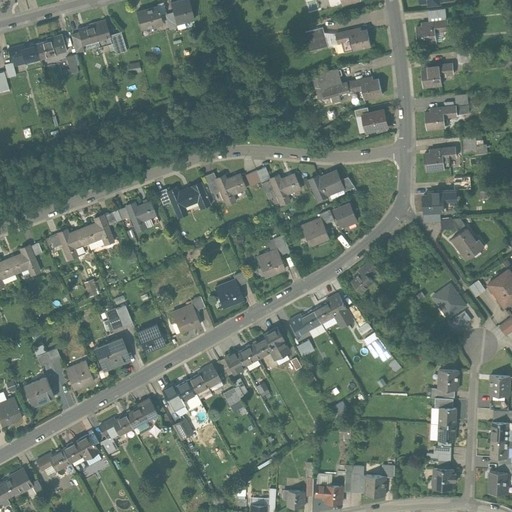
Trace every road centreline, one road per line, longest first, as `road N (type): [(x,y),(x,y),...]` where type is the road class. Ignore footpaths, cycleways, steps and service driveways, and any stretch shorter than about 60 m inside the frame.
road 1 (residential): [(406,151),(399,211),(333,272),(0,458)]
road 2 (residential): [(406,151),(349,159),(217,155),(0,233)]
road 3 (residential): [(476,347),(467,505)]
road 4 (residential): [(392,0),(406,151)]
